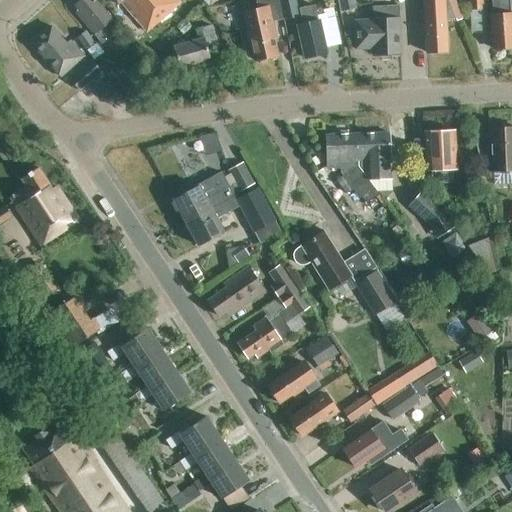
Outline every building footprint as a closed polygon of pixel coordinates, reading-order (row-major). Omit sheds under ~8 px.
[(111,36),(103,26),(111,19),(93,0),(80,0),(75,5),(79,10),(75,13),(94,34),(93,35),(101,44),(111,36)] [(112,0),(117,6),(121,3),(146,32),(181,3),(178,0),(112,0)] [(255,0),(258,9),(244,12),(248,32),(246,32),(249,46),(251,46),(254,60),(277,55),(274,41),(277,40),(272,21),(284,19),(279,0),(255,0)] [(295,0),(279,0),(284,19),(299,15),(295,0)] [(447,51),(445,20),(455,19),(447,0),(422,0),(425,52),(447,51)] [(482,0),(468,0),(469,10),(483,9),(482,0)] [(511,0),(491,0),(493,14),(490,14),(491,34),(493,33),(494,49),(511,47),(511,0)] [(305,58),(326,53),(319,20),(317,20),(314,6),(300,9),(303,23),(298,24),(305,58)] [(373,19),(371,19),(372,19),(354,20),(355,49),(373,48),(373,55),(401,54),(399,18),(398,18),(398,6),(372,7),(373,19)] [(199,39),(174,46),(179,67),(210,59),(208,49),(218,46),(212,25),(197,29),(199,39)] [(66,44),(51,26),(31,44),(59,78),(83,58),(69,41),(66,44)] [(76,37),(93,59),(103,51),(95,43),(85,30),(76,37)] [(70,78),(80,90),(91,80),(94,83),(104,75),(91,60),(70,78)] [(106,84),(73,103),(82,117),(115,98),(106,84)] [(511,129),(491,131),(492,172),(493,172),(493,179),(509,179),(508,171),(511,171),(511,129)] [(437,186),(449,185),(454,179),(453,171),(456,171),(455,130),(424,131),(426,173),(431,172),(432,181),(437,186)] [(388,132),(357,134),(358,166),(362,173),(373,186),(377,192),(390,191),(388,155),(389,155),(388,132)] [(358,166),(357,134),(325,135),(327,157),(328,167),(341,166),(342,171),(344,174),(335,181),(345,194),(354,188),(366,205),(379,195),(377,192),(373,186),(362,173),(358,166)] [(423,160),(409,160),(411,189),(422,188),(424,188),(423,160)] [(173,199),(185,222),(237,195),(236,193),(254,183),(242,161),(227,170),(235,184),(230,187),(222,172),(198,184),(199,185),(173,199)] [(37,168),(20,178),(26,187),(9,197),(42,246),(78,221),(56,188),(53,190),(37,168)] [(239,197),(237,195),(185,222),(198,245),(224,231),(217,218),(239,206),(252,232),(275,220),(258,187),(239,197)] [(422,188),(418,193),(407,206),(426,222),(435,238),(455,226),(444,208),(439,203),(422,188)] [(0,208),(0,223),(12,216),(5,205),(0,208)] [(301,245),(296,249),(294,251),(293,256),(293,259),(296,263),(299,265),(303,266),(306,264),(311,261),(329,289),(351,275),(323,231),(301,245)] [(497,271),(489,237),(467,246),(485,276),(497,271)] [(280,264),(268,272),(275,282),(269,286),(277,297),(295,286),(280,264)] [(208,300),(219,316),(225,311),(228,316),(265,291),(248,266),(223,283),(226,287),(208,300)] [(376,270),(356,283),(375,314),(395,301),(376,270)] [(256,330),(238,342),(248,358),(255,353),(257,357),(269,349),(271,352),(283,344),(281,341),(292,333),(285,323),(309,307),(295,286),(277,297),(285,308),(278,313),(279,314),(267,322),(265,318),(253,326),(256,330)] [(85,308),(77,296),(54,310),(76,345),(99,330),(91,318),(90,319),(83,309),(85,308)] [(480,340),(482,344),(496,334),(494,331),(497,328),(488,315),(483,319),(479,313),(466,321),(479,341),(480,340)] [(456,321),(445,330),(453,340),(464,331),(456,321)] [(135,367),(162,349),(147,328),(121,345),(120,343),(107,351),(113,360),(125,352),(133,365),(135,367)] [(316,361),(334,349),(326,337),(308,349),(316,361)] [(81,350),(90,363),(103,354),(94,341),(81,350)] [(135,367),(133,365),(121,373),(127,381),(139,373),(147,386),(149,388),(176,371),(162,349),(135,367)] [(475,351),(459,361),(466,372),(482,362),(475,351)] [(407,365),(366,392),(376,406),(413,381),(437,366),(428,352),(407,365)] [(267,386),(279,403),(292,393),(294,396),(304,388),(307,392),(316,386),(311,379),(315,377),(306,364),(294,372),(292,369),(267,386)] [(149,388),(147,386),(135,394),(141,402),(153,394),(163,410),(190,392),(176,371),(149,388)] [(381,405),(392,420),(419,402),(408,387),(381,405)] [(462,405),(449,387),(438,395),(451,413),(462,405)] [(101,412),(97,393),(81,396),(85,416),(101,412)] [(337,410),(326,393),(289,418),(301,435),(314,426),(316,428),(327,421),(325,418),(337,410)] [(341,411),(350,423),(374,406),(365,395),(341,411)] [(169,511),(129,454),(102,415),(87,425),(146,511),(169,511)] [(193,455),(220,437),(206,416),(180,433),(179,431),(165,440),(171,448),(183,440),(192,453),(193,455)] [(57,419),(20,445),(33,464),(29,467),(59,511),(126,511),(75,436),(70,439),(57,419)] [(371,430),(343,449),(355,467),(366,460),(370,465),(408,440),(400,428),(391,434),(382,420),(370,429),(371,430)] [(408,449),(420,466),(443,451),(431,434),(408,449)] [(192,453),(179,461),(179,462),(173,466),(178,474),(197,461),(206,474),(207,477),(234,459),(220,437),(193,455),(192,453)] [(479,447),(466,453),(474,468),(487,461),(479,447)] [(148,459),(175,507),(190,499),(163,451),(148,459)] [(207,477),(206,474),(194,482),(199,490),(211,482),(231,511),(249,499),(240,486),(249,480),(234,459),(207,477)] [(416,492),(401,470),(370,490),(385,511),(416,492)] [(462,511),(451,496),(426,511),(462,511)]
